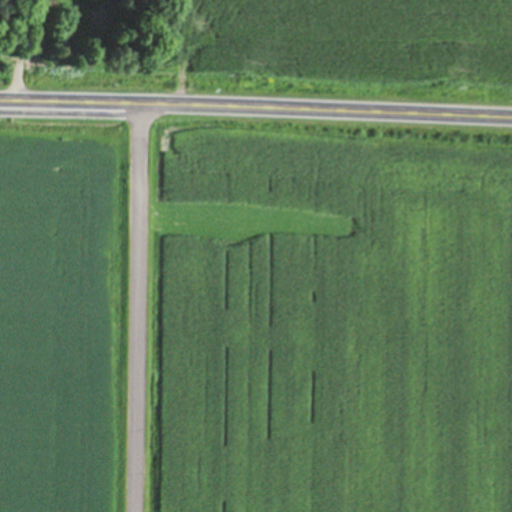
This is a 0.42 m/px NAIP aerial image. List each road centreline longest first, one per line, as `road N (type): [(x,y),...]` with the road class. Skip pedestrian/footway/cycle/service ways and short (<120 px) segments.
road 1 (tertiary): [(0,114),(511,128)]
road 2 (residential): [(134,117),(129,511)]
